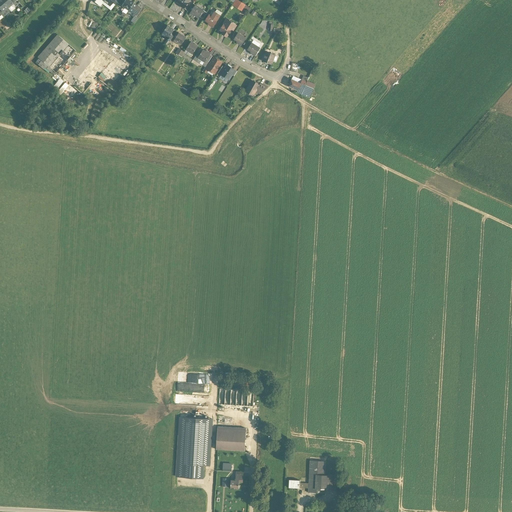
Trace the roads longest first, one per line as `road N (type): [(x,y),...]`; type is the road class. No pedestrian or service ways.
road 1 (track): [(275,77),(392,153),(511,207)]
road 2 (residential): [(279,75),(268,76),(147,0)]
